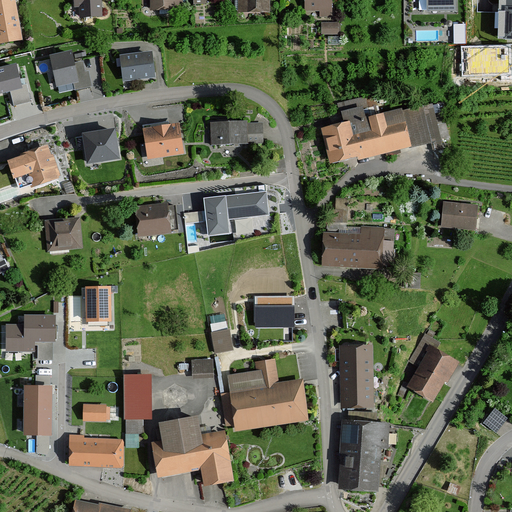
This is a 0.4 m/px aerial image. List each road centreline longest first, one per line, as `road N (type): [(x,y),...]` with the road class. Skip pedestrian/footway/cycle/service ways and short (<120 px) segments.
road 1 (residential): [(331,496),(302,228),(286,134),(271,105),(251,92),(218,88),(110,102),(0,133)]
road 2 (tertiary): [(387,511),(511,293)]
road 3 (residential): [(197,511),(0,450)]
